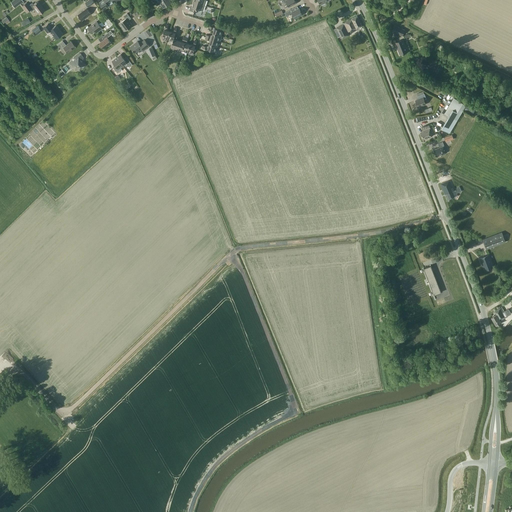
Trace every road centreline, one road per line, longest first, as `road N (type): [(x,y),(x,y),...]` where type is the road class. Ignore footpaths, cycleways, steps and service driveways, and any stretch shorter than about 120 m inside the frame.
road 1 (tertiary): [(495,416),(494,360),(478,300),(358,0)]
road 2 (residential): [(141,27),(97,55),(54,0)]
